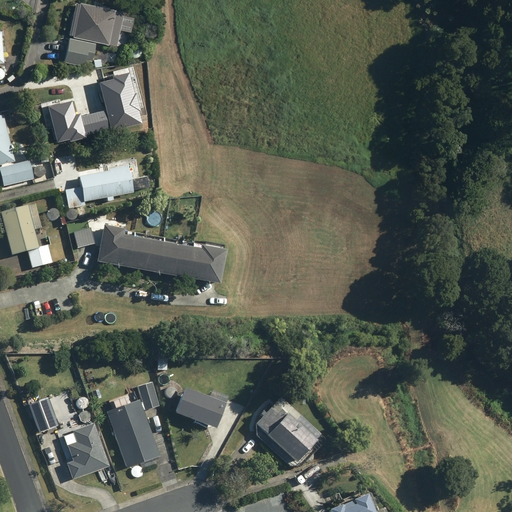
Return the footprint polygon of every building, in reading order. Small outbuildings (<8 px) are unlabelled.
[(123,12),(108,9),(108,7),(101,5),(100,8),(79,3),(78,6),(75,6),(69,35),(116,46),(123,12)] [(93,51),(85,50),(86,48),(68,45),(64,62),(82,66),(83,64),(90,66),(93,51)] [(76,115),(72,101),(49,107),(58,142),(70,139),(71,142),(142,123),(139,111),(141,111),(136,93),(135,94),(130,72),(113,76),(114,79),(100,83),(107,110),(81,117),(80,113),(76,115)] [(0,167),(13,164),(2,117),(0,117),(0,167)] [(48,160),(40,162),(43,172),(51,170),(48,160)] [(28,162),(0,168),(0,178),(3,188),(32,181),(28,162)] [(112,202),(112,198),(132,194),(127,168),(108,171),(108,173),(79,178),(81,189),(64,192),(67,210),(76,208),(77,214),(85,213),(83,203),(106,199),(106,203),(112,202)] [(33,231),(40,229),(34,205),(0,214),(0,217),(10,257),(27,253),(31,269),(51,264),(46,246),(38,248),(33,231)] [(89,227),(73,232),(77,249),(94,245),(89,227)] [(122,237),(123,231),(102,227),(95,264),(127,270),(133,239),(122,237)] [(133,239),(127,270),(157,276),(163,244),(133,239)] [(163,244),(157,276),(186,281),(192,249),(163,244)] [(192,249),(186,281),(218,287),(224,253),(199,249),(199,251),(192,249)] [(158,405),(151,382),(136,387),(144,410),(158,405)] [(184,387),(174,412),(215,428),(225,403),(184,387)] [(46,397),(28,404),(39,433),(57,426),(46,397)] [(138,399),(105,412),(125,468),(159,456),(138,399)] [(255,416),(258,419),(250,427),(263,439),(258,444),(265,450),(269,445),(291,465),(316,437),(275,399),(260,416),(257,413),(255,416)] [(75,441),(66,445),(72,461),(66,464),(71,479),(108,466),(93,423),(71,431),(75,441)] [(374,511),(366,493),(327,509),(328,511),(385,511),(383,507),(374,511)]
